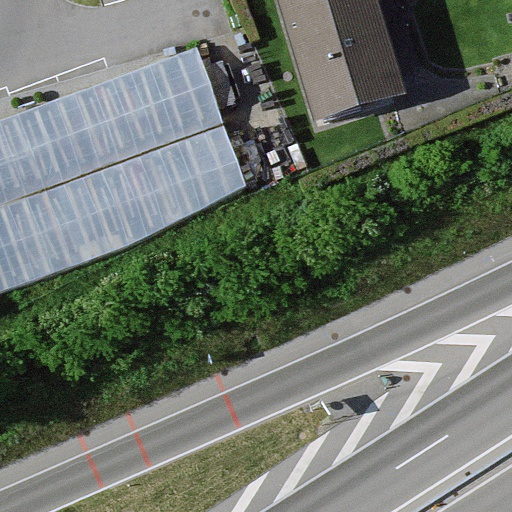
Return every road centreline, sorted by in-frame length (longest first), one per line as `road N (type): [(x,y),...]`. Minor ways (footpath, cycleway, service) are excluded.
road 1 (motorway): [(511,283),(0,511)]
road 2 (motorway): [(511,393),(326,511)]
